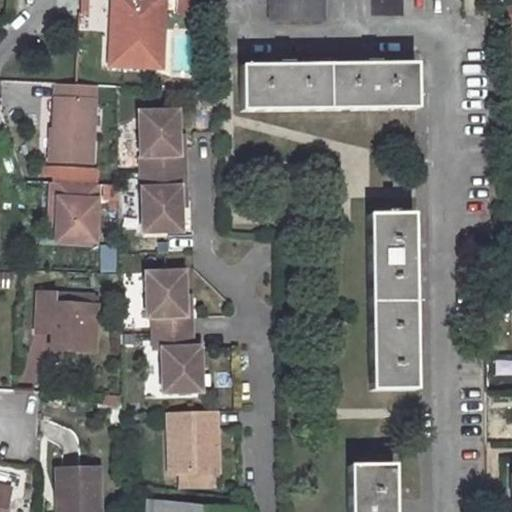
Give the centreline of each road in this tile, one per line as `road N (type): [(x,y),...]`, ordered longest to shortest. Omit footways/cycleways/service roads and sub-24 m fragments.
road 1 (residential): [(443,511),(435,45),(427,34),(344,35)]
road 2 (residential): [(202,165),(206,258),(259,312),(264,511)]
road 3 (residential): [(344,35),(247,36),(239,0)]
